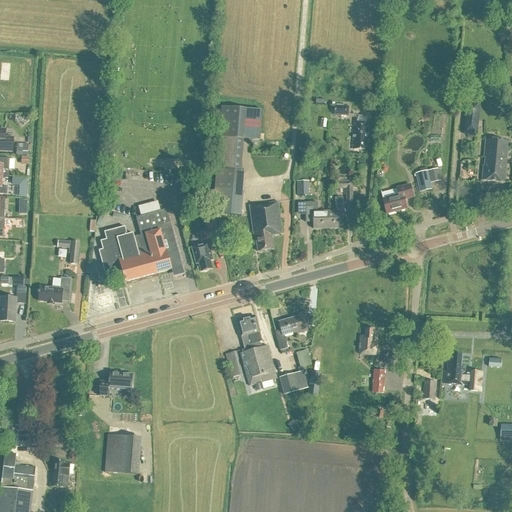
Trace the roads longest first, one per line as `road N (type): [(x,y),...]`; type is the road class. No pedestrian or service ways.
road 1 (tertiary): [(0,362),(417,247)]
road 2 (unclassified): [(409,511),(402,473),(417,247)]
